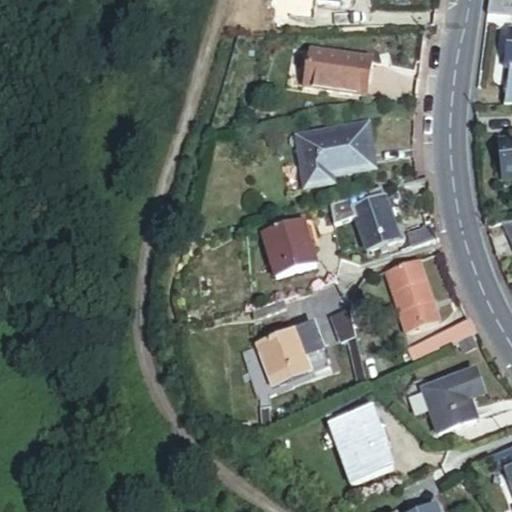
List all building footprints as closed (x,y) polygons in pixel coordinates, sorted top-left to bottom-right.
[(331,0),(282,0),(281,3),(274,1),(270,16),(304,24),(309,5),(329,10),(331,0)] [(488,19),(511,21),(511,2),(490,1),(488,19)] [(299,95),(361,107),(369,70),(307,57),(299,95)] [(365,181),(370,176),(365,136),(356,138),(358,157),(363,157),(365,181)] [(363,157),(358,157),(356,138),(293,146),(300,198),(330,194),(329,186),(365,181),(363,157)] [(260,139),(247,139),(248,157),(260,157),(260,139)] [(503,188),(511,186),(511,147),(499,149),(503,188)] [(352,218),(379,208),(377,201),(327,217),(329,229),(341,225),(341,222),(352,218)] [(367,259),(399,248),(384,206),(379,208),(352,218),(358,232),(367,259)] [(332,241),(358,232),(352,218),(341,222),(341,225),(329,229),(332,241)] [(407,234),(412,250),(441,240),(437,225),(407,234)] [(511,227),(502,229),(511,250),(511,227)] [(281,287),(315,275),(301,232),(266,243),(281,287)] [(392,285),(426,273),(423,263),(389,274),(392,285)] [(419,320),(440,313),(426,273),(392,285),(408,332),(422,327),(419,320)] [(419,320),(422,327),(442,321),(440,313),(419,320)] [(341,345),(354,341),(349,315),(332,322),(341,345)] [(438,338),(445,352),(481,335),(473,321),(438,338)] [(309,379),(325,373),(309,330),(293,336),(309,379)] [(273,392),(309,379),(293,336),(257,349),(273,392)] [(422,363),(445,352),(438,338),(437,337),(415,347),(422,363)] [(469,411),(485,405),(475,377),(459,383),(469,411)] [(438,439),(475,425),(469,411),(459,383),(423,396),(438,439)] [(355,484),(398,468),(377,409),(333,426),(355,484)] [(510,470),(511,468),(511,450),(495,457),(501,473),(510,470)]
